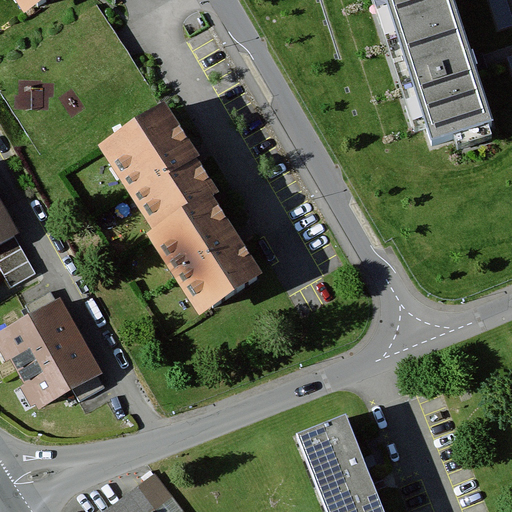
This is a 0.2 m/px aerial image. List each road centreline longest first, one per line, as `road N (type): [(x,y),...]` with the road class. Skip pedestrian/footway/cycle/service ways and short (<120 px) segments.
road 1 (residential): [(216,0),(423,340)]
road 2 (residential): [(0,156),(161,442)]
road 3 (residential): [(423,340),(161,442)]
road 4 (residential): [(161,442),(0,488)]
